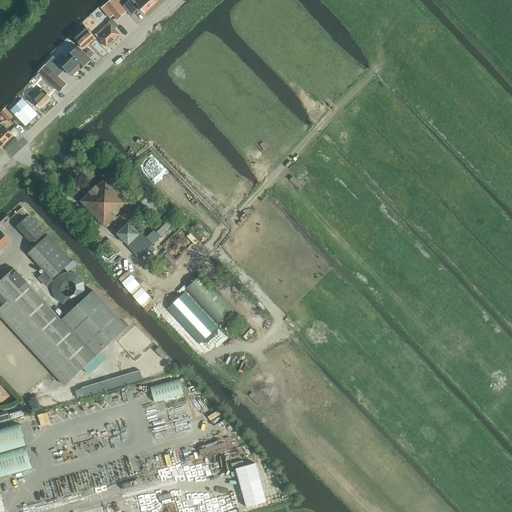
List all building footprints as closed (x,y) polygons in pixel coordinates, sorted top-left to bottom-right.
[(115,0),(111,0),(102,8),(110,18),(113,15),(117,20),(126,12),(122,7),(115,0)] [(134,11),(139,6),(145,13),(158,0),(142,0),(138,5),(136,3),(127,3),(122,7),(126,12),(130,16),(135,12),(134,11)] [(95,34),(106,47),(120,35),(115,29),(119,25),(112,18),(108,22),(109,22),(95,34)] [(73,37),(81,47),(94,36),(86,26),(73,37)] [(38,72),(59,92),(66,84),(57,76),(65,69),(72,76),(80,68),(81,69),(85,65),(87,65),(90,62),(90,60),(91,59),(78,46),(76,48),(73,48),(70,51),(70,54),(61,63),(53,56),(45,64),(45,65),(38,72)] [(31,91),(35,96),(31,100),(40,108),(51,97),(42,88),(48,82),(39,74),(35,78),(40,82),(38,84),(31,91)] [(0,112),(9,121),(13,117),(5,108),(0,112)] [(0,150),(1,149),(0,148),(13,135),(4,126),(3,128),(1,126),(0,127),(0,150)] [(80,201),(104,226),(129,203),(106,178),(96,186),(90,192),(80,201)] [(141,202),(158,220),(167,211),(150,193),(141,202)] [(17,225),(33,243),(45,232),(29,214),(17,225)] [(130,220),(137,227),(141,222),(135,216),(130,220)] [(147,237),(152,243),(171,226),(163,218),(153,227),(155,229),(147,237)] [(0,248),(9,240),(0,230),(0,248)] [(152,244),(142,233),(128,246),(138,257),(152,244)] [(28,253),(52,279),(72,261),(47,235),(28,253)] [(155,267),(165,278),(171,272),(166,267),(168,266),(166,264),(169,261),(167,257),(162,262),(161,261),(155,267)] [(0,280),(0,315),(64,385),(127,327),(93,290),(61,319),(14,268),(0,280)] [(63,274),(58,277),(54,282),(53,288),(54,294),(57,299),(62,302),(68,304),(74,303),(79,300),(82,295),(84,289),(83,283),(80,278),(75,274),(69,273),(63,274)] [(185,289),(219,325),(235,310),(201,274),(185,289)] [(142,378),(140,370),(81,387),(84,396),(142,378)] [(155,403),(185,394),(180,377),(150,386),(155,403)] [(0,403),(11,394),(2,384),(0,385),(0,403)] [(24,416),(22,411),(11,414),(12,419),(24,416)] [(9,415),(8,413),(0,415),(0,422),(10,419),(9,415)] [(0,452),(25,445),(19,424),(0,429),(0,452)] [(0,476),(31,468),(25,446),(0,453),(0,476)] [(0,478),(0,486),(1,491),(22,485),(19,473),(0,478)]
